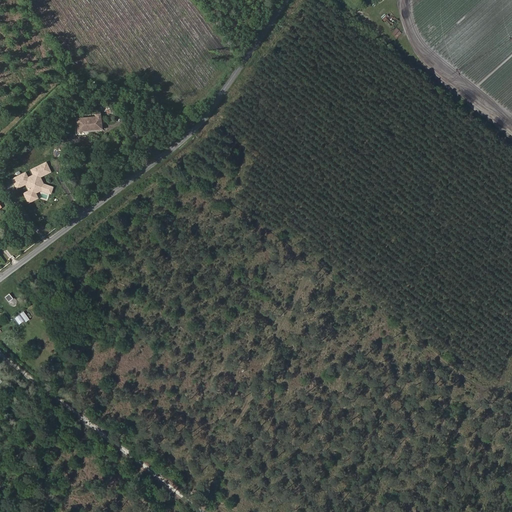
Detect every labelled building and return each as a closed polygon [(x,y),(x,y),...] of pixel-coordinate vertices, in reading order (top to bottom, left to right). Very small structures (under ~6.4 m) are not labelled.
[(373,23),(375,20),(368,15),(366,17),(373,23)] [(77,130),(86,130),(95,129),(102,128),(101,118),(101,114),(96,114),(96,117),(77,119),(77,124),(77,130)] [(25,172),(12,179),(16,186),(23,183),(26,183),(30,190),(25,193),(29,202),(36,198),(33,193),(39,190),(40,189),(42,184),(43,184),(39,177),(50,171),(45,162),(31,169),(33,175),(27,178),(25,172)] [(51,189),(42,184),(40,189),(48,194),(51,189)] [(9,296),(6,298),(9,301),(9,303),(10,305),(11,306),(14,307),(16,306),(18,306),(19,304),(19,302),(19,300),(18,299),(17,297),(14,296),(11,294),(9,296)] [(25,311),(16,318),(21,325),(31,318),(25,311)]
